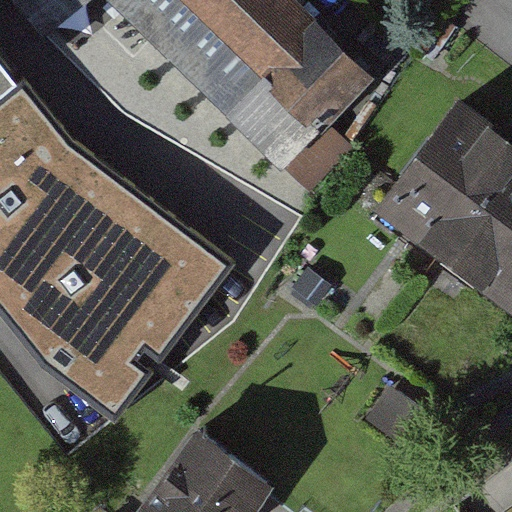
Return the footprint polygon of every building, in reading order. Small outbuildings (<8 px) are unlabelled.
[(282,0),(185,0),(313,125),(361,77),(282,0)] [(0,95),(19,80),(0,56),(0,95)] [(0,292),(6,299),(101,223),(0,98),(0,292)] [(376,212),(511,309),(511,146),(453,104),(376,212)] [(288,253),(250,207),(167,276),(205,322),(288,253)] [(188,344),(151,298),(66,364),(124,437),(150,416),(130,390),(188,344)] [(197,433),(140,511),(244,511),(266,482),(197,433)]
